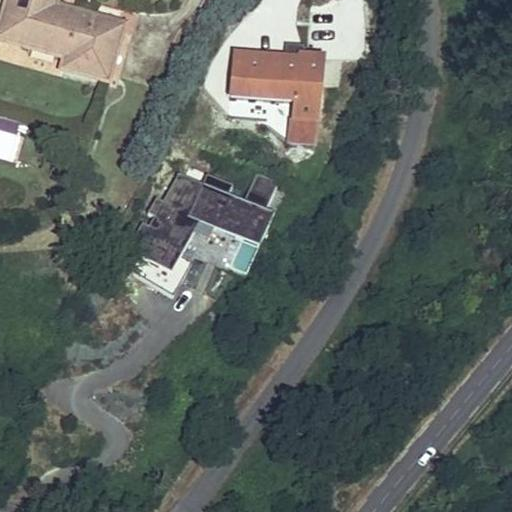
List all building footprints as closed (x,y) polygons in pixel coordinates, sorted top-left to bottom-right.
[(9,0),(5,16),(12,17),(7,44),(66,62),(63,73),(108,85),(124,28),(56,9),(57,0),(9,0)] [(5,16),(0,31),(0,41),(7,44),(12,17),(5,16)] [(238,57),(231,117),(270,121),(266,128),(291,146),(293,125),(317,129),(324,63),(298,60),(298,65),(287,65),(285,62),(238,57)] [(317,129),(293,125),(291,146),(315,150),(317,129)] [(199,225),(260,247),(281,186),(254,176),(247,196),(166,168),(128,273),(176,289),(199,225)] [(232,269),(247,276),(258,251),(244,244),(232,269)]
